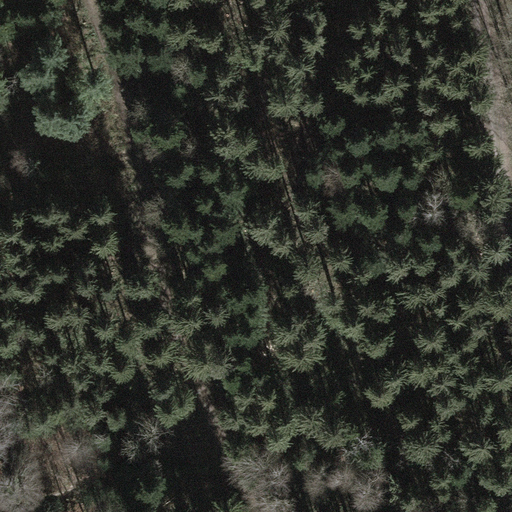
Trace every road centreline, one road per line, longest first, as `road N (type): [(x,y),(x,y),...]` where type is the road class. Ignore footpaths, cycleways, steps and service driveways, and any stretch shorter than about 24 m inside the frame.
road 1 (track): [(78,0),(119,84),(172,332),(247,511)]
road 2 (track): [(511,250),(483,0)]
